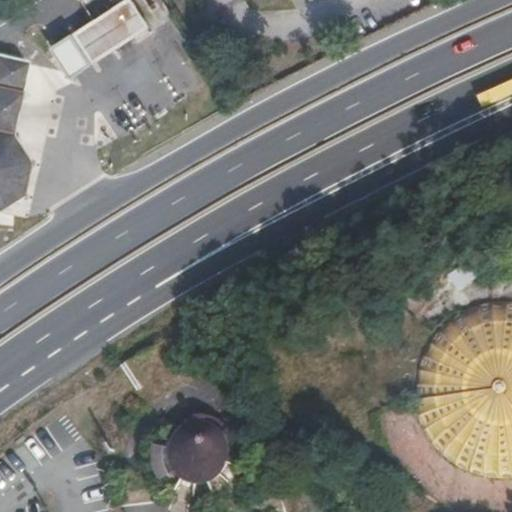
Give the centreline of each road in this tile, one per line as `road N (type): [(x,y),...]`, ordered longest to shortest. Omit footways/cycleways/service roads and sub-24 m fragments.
road 1 (trunk): [(0,379),(303,184),(511,81)]
road 2 (trunk): [(511,34),(363,104),(122,236),(0,323)]
road 3 (trunk): [(0,381),(511,119)]
road 4 (trunk): [(501,0),(358,65),(83,213),(0,270)]
